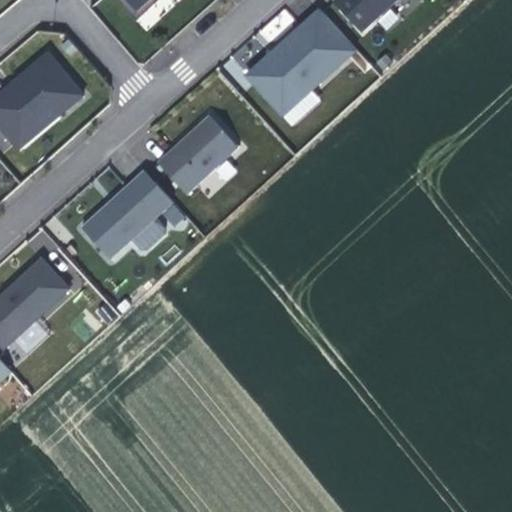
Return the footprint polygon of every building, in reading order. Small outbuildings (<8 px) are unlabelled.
[(151,0),(138,12),(126,0),(118,0),(138,21),(160,0),(151,0)] [(151,0),(126,0),(138,12),(151,0)] [(398,0),(335,0),(334,1),(363,32),(398,0)] [(286,54),(254,84),(285,117),(313,91),(358,50),(321,10),(280,47),(286,54)] [(248,76),(254,84),(286,54),(280,47),(272,54),(248,76)] [(18,80),(0,94),(0,125),(15,144),(53,112),(58,117),(85,95),(50,53),(18,80)] [(323,101),(313,91),(285,117),(294,127),(323,101)] [(53,112),(15,144),(20,149),(58,117),(53,112)] [(188,138),(160,163),(188,194),(239,148),(211,117),(188,138)] [(174,202),(146,171),(115,199),(84,227),(112,258),(133,239),(158,217),(174,202)] [(167,227),(158,217),(133,239),(142,249),(148,249),(166,233),(167,227)] [(0,352),(70,289),(43,259),(5,294),(7,295),(0,301),(0,352)]
